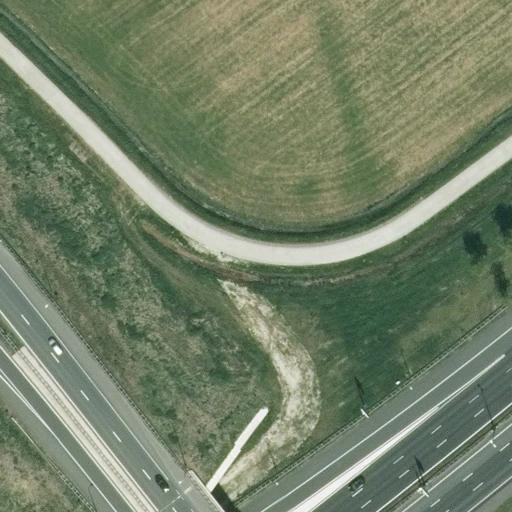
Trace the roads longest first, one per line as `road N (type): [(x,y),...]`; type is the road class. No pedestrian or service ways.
road 1 (unclassified): [(0,44),(177,218),(252,251),(294,256),(361,245),(511,145)]
road 2 (motorway): [(511,368),(274,511)]
road 3 (motorway): [(167,500),(0,287)]
road 4 (motorway): [(511,368),(328,511)]
road 5 (motorway): [(0,357),(123,511)]
